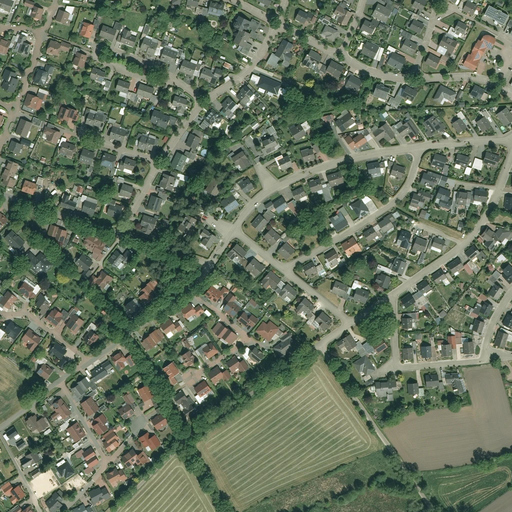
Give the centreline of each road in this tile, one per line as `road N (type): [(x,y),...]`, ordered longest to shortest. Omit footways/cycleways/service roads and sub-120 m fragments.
road 1 (residential): [(319,343),(189,435),(115,511)]
road 2 (residential): [(393,296),(394,361),(405,367),(484,360),(511,294)]
road 3 (residential): [(420,149),(367,155),(285,181),(233,229)]
road 4 (residential): [(434,511),(319,343)]
road 5 (residential): [(511,153),(483,223),(393,296)]
road 6 (residential): [(283,269),(392,202),(409,185),(420,149)]
road 7 (residential): [(187,289),(246,337),(190,379)]
road 8 (residential): [(176,81),(107,46),(98,58),(135,76)]
road 9 (residential): [(0,194),(121,234)]
road 10 (residential): [(187,289),(90,360)]
